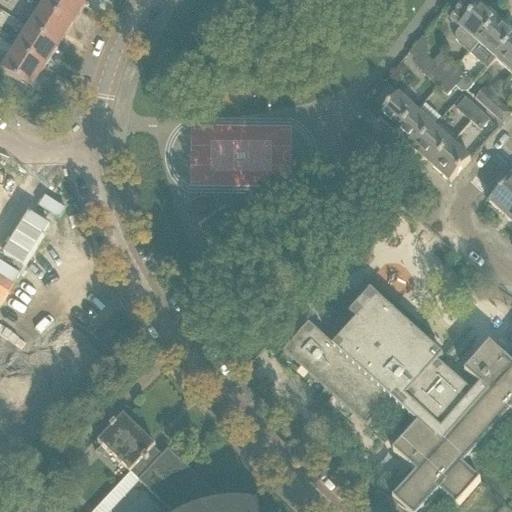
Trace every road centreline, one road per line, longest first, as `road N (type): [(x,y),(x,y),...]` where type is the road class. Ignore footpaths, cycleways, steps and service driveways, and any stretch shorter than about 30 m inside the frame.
road 1 (tertiary): [(333,511),(162,318),(107,210),(93,149)]
road 2 (tertiary): [(93,149),(111,64),(143,0)]
